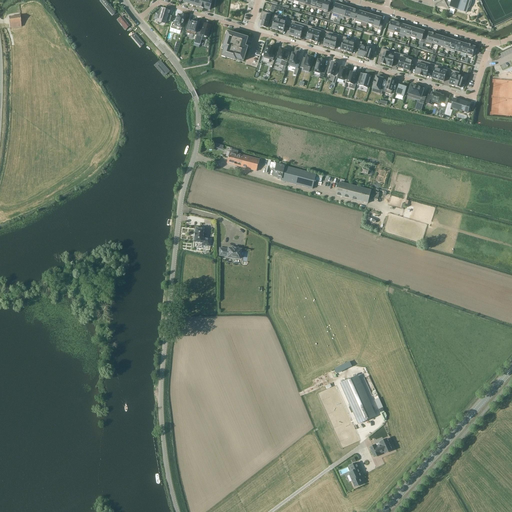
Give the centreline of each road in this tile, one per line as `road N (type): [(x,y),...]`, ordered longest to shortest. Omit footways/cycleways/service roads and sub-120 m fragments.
road 1 (unclassified): [(178,511),(163,442),(161,375),(197,103),(135,18)]
road 2 (track): [(189,87),(217,75),(511,139)]
road 3 (track): [(197,103),(248,106),(511,171)]
road 4 (residential): [(489,42),(467,97),(248,29)]
road 5 (secondary): [(384,511),(511,368)]
road 6 (unknown): [(195,154),(363,206)]
road 7 (residential): [(489,42),(351,0)]
road 8 (residential): [(248,29),(157,2),(135,18)]
